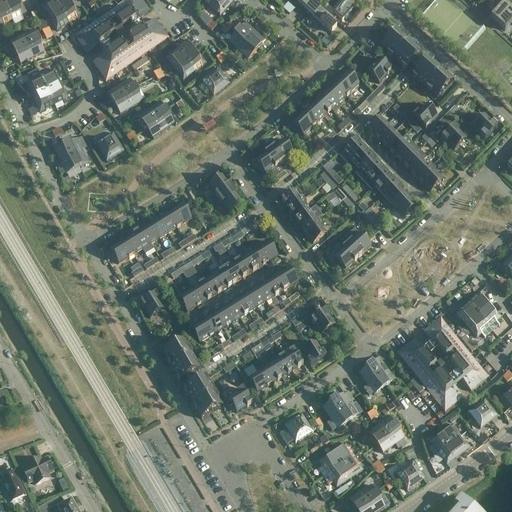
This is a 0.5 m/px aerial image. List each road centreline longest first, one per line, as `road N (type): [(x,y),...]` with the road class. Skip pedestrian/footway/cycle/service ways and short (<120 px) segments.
road 1 (residential): [(95,511),(0,349)]
road 2 (residential): [(210,454),(118,299)]
road 3 (residential): [(118,299),(265,205)]
road 4 (residential): [(228,155),(86,245)]
road 5 (residential): [(327,290),(208,369)]
road 6 (residential): [(255,425),(372,351)]
road 7 (residential): [(330,68),(228,155)]
road 8 (residential): [(337,304),(437,216)]
road 9 (residential): [(372,351),(474,267)]
road 10 (residential): [(300,253),(191,320)]
road 11 (residential): [(86,245),(29,135)]
road 12 (residential): [(29,135),(65,121),(90,98),(92,79),(76,53)]
